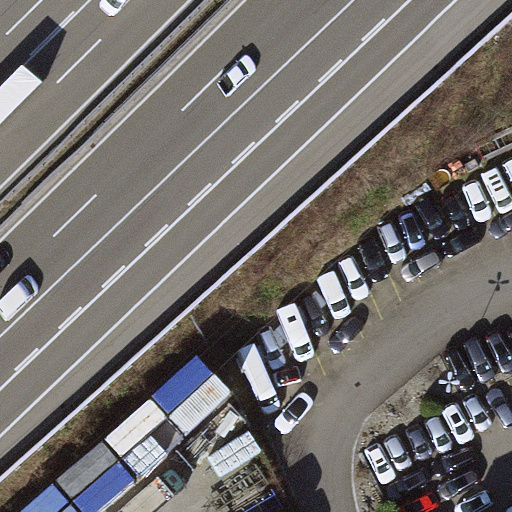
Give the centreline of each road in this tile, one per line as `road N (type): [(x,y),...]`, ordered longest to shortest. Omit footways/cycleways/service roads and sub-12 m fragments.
road 1 (motorway): [(0,417),(438,0)]
road 2 (motorway): [(0,314),(325,0)]
road 3 (motorway): [(91,0),(0,89)]
